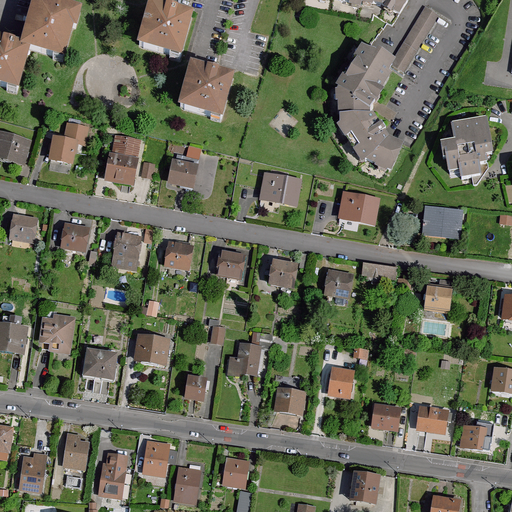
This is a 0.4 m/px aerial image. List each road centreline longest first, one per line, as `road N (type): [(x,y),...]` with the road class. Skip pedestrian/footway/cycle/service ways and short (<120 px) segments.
road 1 (residential): [(0,189),(511,271)]
road 2 (residential): [(511,478),(0,400)]
